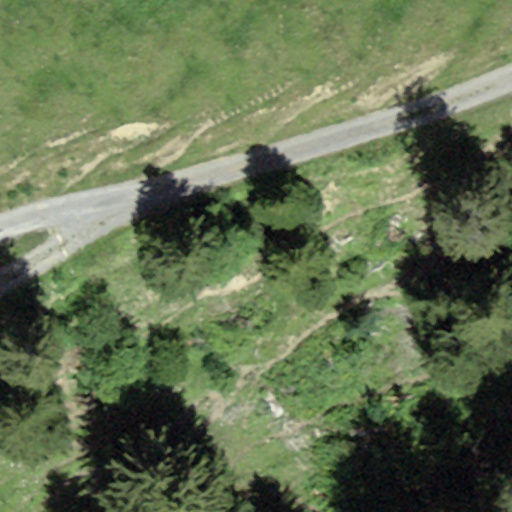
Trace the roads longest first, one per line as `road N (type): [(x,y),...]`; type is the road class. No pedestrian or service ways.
road 1 (unclassified): [(511,73),(406,115),(0,227)]
road 2 (track): [(134,195),(40,267),(0,286)]
